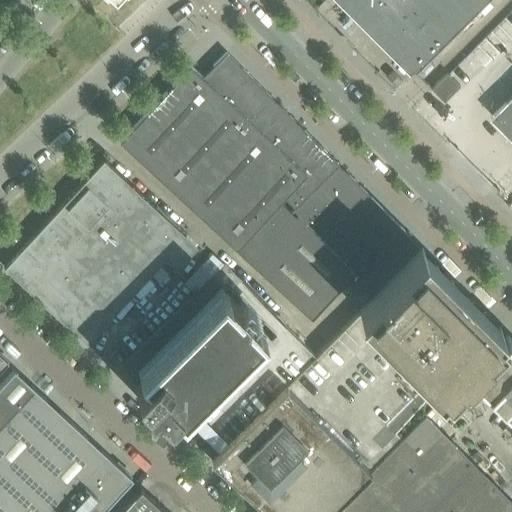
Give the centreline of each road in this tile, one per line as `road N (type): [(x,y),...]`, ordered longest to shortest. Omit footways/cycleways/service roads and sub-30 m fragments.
road 1 (unclassified): [(511,272),(242,0)]
road 2 (unclassified): [(214,511),(0,316)]
road 3 (unclassified): [(0,169),(189,0)]
